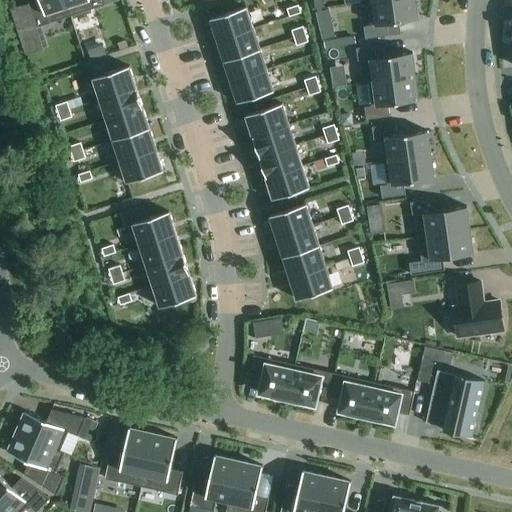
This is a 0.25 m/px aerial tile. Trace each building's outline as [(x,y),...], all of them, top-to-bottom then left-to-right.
[(71,17),(65,0),(40,0),(40,1),(29,5),(36,28),(71,17)] [(105,6),(103,0),(65,0),(71,17),(105,6)] [(322,0),(316,0),(314,0),(315,10),(324,9),(322,0)] [(418,20),(415,0),(390,0),(363,4),(363,5),(368,4),(371,26),(364,27),(365,40),(389,37),(387,25),(418,20)] [(299,6),(287,10),(290,18),(301,14),(299,6)] [(218,41),(254,29),(247,8),(211,20),(218,41)] [(294,39),(306,35),(303,27),(292,31),(294,39)] [(335,39),(332,28),(320,30),(323,42),(335,39)] [(224,62),(261,50),(254,29),(218,41),(224,62)] [(308,43),(306,35),(294,39),(297,47),(308,43)] [(129,49),(126,42),(118,44),(120,52),(129,49)] [(416,77),(412,53),(381,57),(380,45),(356,48),(358,61),(360,61),(363,84),(416,77)] [(224,62),(231,82),(267,71),(261,50),(224,62)] [(100,101),(137,89),(130,67),(93,79),(100,101)] [(231,82),(238,104),(274,92),(267,71),(231,82)] [(307,89),(318,85),(316,77),(304,81),(307,89)] [(419,100),(416,77),(363,84),(363,85),(368,84),(371,106),(364,107),(366,120),(390,116),(388,104),(419,100)] [(318,85),(307,89),(309,96),(321,93),(318,85)] [(100,101),(107,121),(143,109),(137,89),(100,101)] [(58,114),(70,110),(67,103),(56,106),(58,114)] [(246,116),(253,138),(289,126),(282,104),(246,116)] [(107,121),(114,142),(150,130),(143,109),(107,121)] [(72,118),(70,110),(58,114),(61,122),(72,118)] [(431,156),(428,132),(397,136),(395,124),(372,128),(374,140),(381,139),(384,162),(431,156)] [(253,138),(260,158),(296,146),(289,126),(253,138)] [(325,137),(337,133),(334,126),(323,129),(325,137)] [(114,142),(120,162),(157,150),(150,130),(114,142)] [(339,141),(337,133),(325,137),(328,145),(339,141)] [(72,155),(83,151),(81,144),(69,147),(72,155)] [(260,158),(267,179),(303,167),(296,146),(260,158)] [(164,172),(157,150),(120,162),(127,184),(164,172)] [(86,159),(83,151),(72,155),(74,163),(86,159)] [(337,156),(325,160),(327,168),(339,164),(337,156)] [(404,184),(435,179),(431,156),(384,162),(387,186),(380,187),(382,199),(406,196),(404,184)] [(303,167),(267,179),(273,200),(310,188),(303,167)] [(365,177),(364,168),(356,170),(357,178),(365,177)] [(90,172),(78,176),(81,184),(93,180),(90,172)] [(470,231),(467,207),(436,212),(434,200),(410,203),(412,216),(414,215),(418,239),(470,231)] [(277,238),(313,226),(306,205),(270,217),(277,238)] [(383,219),(381,205),(367,207),(369,220),(383,219)] [(149,219),(144,206),(129,211),(133,224),(149,219)] [(339,218),(351,214),(349,206),(337,210),(339,218)] [(133,224),(140,246),(176,234),(169,212),(149,219),(133,224)] [(354,222),(351,214),(339,218),(342,225),(354,222)] [(277,238),(283,259),(320,247),(313,226),(277,238)] [(474,255),(470,231),(418,239),(421,262),(409,264),(411,276),(444,271),(443,259),(474,255)] [(140,246),(147,266),(183,254),(176,234),(140,246)] [(114,246),(102,250),(104,257),(116,253),(114,246)] [(290,279),(326,267),(320,247),(283,259),(290,279)] [(350,260),(362,256),(359,248),(348,252),(350,260)] [(147,266),(153,287),(190,275),(183,254),(147,266)] [(362,256),(350,260),(353,267),(364,264),(362,256)] [(111,278),(123,274),(120,266),(109,270),(111,278)] [(297,301),(333,289),(326,267),(290,279),(297,301)] [(125,282),(123,274),(111,278),(114,286),(125,282)] [(153,287),(160,308),(197,297),(190,275),(153,287)] [(460,308),(454,308),(458,338),(504,332),(499,302),(484,304),(480,282),(457,286),(460,308)] [(399,283),(387,285),(388,297),(401,295),(399,283)] [(130,295),(118,298),(121,306),(132,302),(130,295)] [(270,337),(267,321),(253,323),(256,339),(270,337)] [(255,357),(250,380),(262,383),(259,394),(288,400),(295,366),(255,357)] [(295,366),(288,400),(316,407),(318,396),(330,398),(335,374),(295,366)] [(473,438),(485,382),(483,381),(483,383),(439,373),(439,371),(437,371),(426,424),(427,424),(428,419),(445,423),(443,431),(444,432),(445,430),(471,436),(471,438),(473,438)] [(335,374),(330,398),(341,401),(339,412),(367,418),(375,383),(335,374)] [(415,392),(375,383),(367,418),(395,425),(398,413),(410,416),(415,392)] [(16,433),(65,454),(65,453),(60,451),(68,433),(78,437),(86,419),(52,410),(47,422),(25,413),(16,433)] [(90,442),(98,423),(87,419),(86,419),(78,437),(90,442)] [(111,456),(105,480),(142,488),(154,434),(130,429),(123,459),(111,456)] [(24,475),(57,497),(66,477),(56,473),(65,454),(16,433),(7,454),(29,463),(24,475)] [(154,434),(142,488),(178,496),(183,473),(171,470),(178,440),(154,434)] [(191,507),(213,511),(214,511),(217,501),(229,503),(226,511),(227,511),(239,462),(215,456),(208,486),(196,484),(191,507)] [(263,467),(239,462),(227,511),(266,511),(269,500),(257,497),(263,467)] [(284,499),(281,511),(319,511),(327,477),(303,472),(296,502),(284,499)] [(0,477),(0,508),(4,511),(23,511),(28,507),(34,511),(38,511),(50,499),(21,479),(12,489),(0,477)] [(344,511),(351,483),(327,477),(319,511),(344,511)] [(80,488),(75,511),(79,511),(90,511),(95,492),(80,488)] [(412,499),(394,495),(389,511),(439,511),(441,505),(423,501),(422,502),(412,500),(412,499)]
